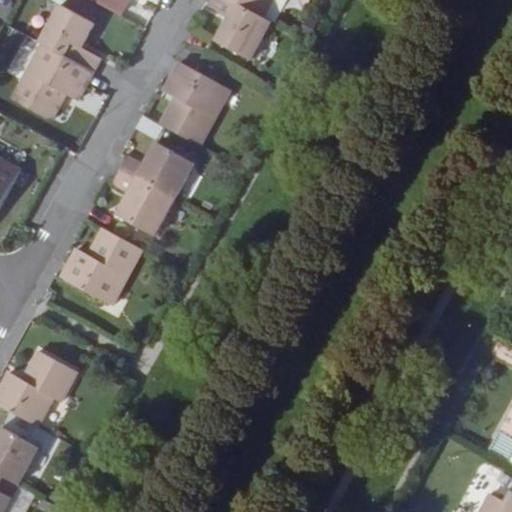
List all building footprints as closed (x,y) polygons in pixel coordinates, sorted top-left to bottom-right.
[(89,0),(122,14),(127,0),(89,0)] [(253,60),(274,23),(265,18),(231,0),(216,0),(212,8),(233,18),(219,43),(253,60)] [(231,0),(265,18),(274,0),(231,0)] [(63,4),(43,42),(45,43),(97,72),(104,58),(85,47),(97,23),(63,4)] [(97,72),(45,43),(15,99),(54,120),(68,94),(81,101),(97,72)] [(179,97),(165,124),(204,145),(234,90),(183,62),(167,91),(179,97)] [(131,155),(124,169),(178,199),(198,162),(160,141),(148,164),(131,155)] [(0,158),(0,210),(21,171),(0,158)] [(178,199),(124,169),(116,183),(133,192),(121,215),(158,235),(178,199)] [(145,251),(105,229),(90,258),(78,252),(62,281),(114,308),(145,251)] [(0,393),(0,407),(40,429),(56,400),(63,404),(79,374),(40,354),(25,383),(10,374),(0,393)] [(0,475),(20,487),(41,449),(3,428),(0,433),(0,475)] [(0,511),(6,511),(20,487),(0,475),(0,511)] [(511,511),(511,493),(507,504),(491,494),(481,511),(511,511)]
